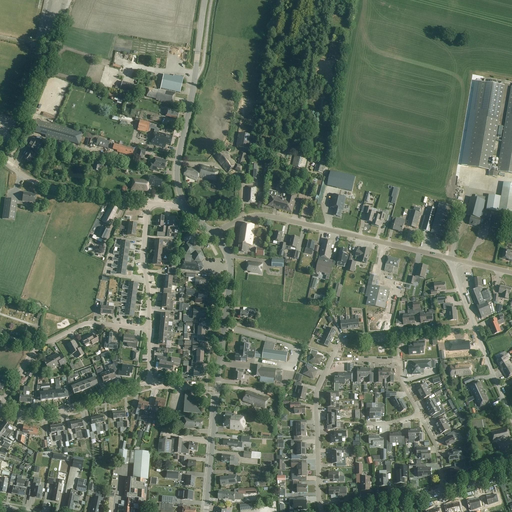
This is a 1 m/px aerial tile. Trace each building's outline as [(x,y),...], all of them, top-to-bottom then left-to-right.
[(183,80),(175,78),(169,77),(163,75),(160,89),(160,90),(159,90),(158,90),(157,91),(148,89),(146,97),(156,99),(155,100),(168,103),(168,104),(172,105),(175,93),(180,94),(183,82),(183,80)] [(490,170),(488,176),(497,178),(498,172),(511,173),(511,87),(498,169),(490,168),(504,86),(498,85),(498,83),(489,81),(488,83),(482,82),(468,167),(490,170)] [(120,83),(118,91),(133,94),(135,86),(120,83)] [(177,119),(178,112),(167,109),(165,116),(177,119)] [(137,128),(146,130),(148,121),(139,119),(137,128)] [(82,133),(42,122),(37,121),(34,133),(46,136),(46,138),(62,143),(63,141),(78,145),(82,133)] [(170,145),(173,137),(154,132),(151,145),(165,148),(166,144),(170,145)] [(252,150),(254,136),(238,133),(236,147),(252,150)] [(107,149),(109,142),(97,138),(95,145),(107,149)] [(29,162),(34,155),(35,152),(34,151),(39,143),(32,139),(27,147),(30,149),(26,155),(24,159),(29,162)] [(253,154),(272,158),(275,158),(276,153),(269,152),(270,146),(255,143),(253,154)] [(134,148),(119,144),(118,146),(113,144),(112,149),(117,151),(116,152),(131,157),(134,148)] [(144,156),(146,150),(138,149),(136,158),(142,159),(143,155),(144,156)] [(236,164),(229,155),(223,149),(215,157),(219,162),(219,163),(227,173),(233,168),(234,170),(241,172),(242,168),(242,166),(245,154),(240,153),(236,164)] [(303,169),(306,158),(297,156),(294,167),(303,169)] [(164,169),(166,161),(155,159),(154,164),(150,164),(149,169),(156,171),(156,167),(164,169)] [(323,174),(325,164),(317,161),(315,171),(323,174)] [(216,181),(219,171),(200,165),(199,169),(201,170),(200,172),(187,167),(184,175),(189,177),(189,178),(197,181),(199,177),(209,180),(216,181)] [(331,171),(327,186),(352,192),(355,177),(331,171)] [(161,186),(162,179),(157,178),(148,176),(148,181),(132,179),(131,189),(148,192),(148,189),(147,188),(147,185),(155,186),(161,186)] [(312,196),(318,180),(312,178),(309,185),(311,186),(310,192),(311,192),(309,196),(312,196)] [(320,206),(327,181),(323,180),(317,205),(320,206)] [(511,214),(511,184),(503,183),(499,212),(511,214)] [(255,203),(256,187),(247,187),(247,194),(248,194),(247,203),(255,203)] [(35,203),(36,195),(31,194),(23,193),(22,202),(30,203),(30,202),(35,203)] [(282,196),(277,194),(276,198),(274,198),(274,197),(268,195),(266,202),(268,203),(267,206),(275,208),(275,209),(291,214),(295,203),(294,203),(296,196),(289,194),(287,201),(281,200),(282,196)] [(343,211),(346,198),(333,195),(330,208),(335,209),(333,216),(340,218),(342,211),(343,211)] [(472,225),(473,226),(479,227),(479,226),(480,224),(484,226),(485,221),(486,220),(485,220),(481,218),(482,214),(483,213),(482,212),(485,201),(486,199),(477,196),(476,199),(474,198),(470,197),(466,215),(471,216),(469,225),(472,225)] [(15,221),(17,201),(5,199),(2,219),(15,221)] [(446,238),(454,207),(439,203),(437,210),(427,207),(421,231),(446,238)] [(110,226),(115,217),(113,216),(117,208),(111,205),(102,222),(110,226)] [(366,221),(372,223),(373,223),(375,215),(376,210),(372,208),(371,212),(372,209),(366,207),(365,213),(368,214),(366,221)] [(416,228),(420,213),(411,210),(406,226),(416,228)] [(373,223),(372,223),(372,225),(379,227),(380,220),(384,221),(385,215),(380,213),(379,216),(375,215),(373,223)] [(497,225),(500,217),(494,215),(492,222),(491,224),(497,225)] [(165,233),(166,228),(166,227),(163,226),(164,217),(157,216),(156,226),(160,227),(160,233),(165,233)] [(396,218),(393,217),(391,224),(394,225),(393,230),(402,232),(403,226),(405,220),(396,218)] [(178,231),(179,223),(176,222),(176,218),(169,218),(168,227),(175,227),(174,230),(178,231)] [(253,246),(255,230),(254,230),(254,226),(244,224),(241,228),(237,253),(248,254),(249,246),(253,246)] [(105,241),(110,232),(101,227),(96,237),(105,241)] [(280,251),(284,252),(286,244),(281,243),(283,234),(276,232),(274,241),(277,242),(277,246),(281,247),(280,251)] [(194,234),(190,234),(187,234),(184,238),(186,244),(182,250),(185,255),(183,258),(178,265),(180,269),(199,272),(202,268),(200,263),(204,258),(201,252),(195,251),(193,245),(196,240),(194,234)] [(297,248),(299,238),(292,236),(289,247),(297,248)] [(331,275),(334,260),(330,259),(332,252),(330,252),(333,242),(324,239),(316,271),(323,273),(331,275)] [(314,251),(315,246),(314,246),(315,243),(309,241),(307,249),(305,248),(304,253),(312,255),(313,250),(314,251)] [(362,249),(358,248),(358,251),(357,251),(356,257),(360,258),(359,262),(367,264),(370,250),(363,249),(362,249)] [(346,255),(347,250),(341,249),(337,264),(346,266),(348,256),(346,255)] [(511,260),(511,252),(510,252),(504,250),(502,258),(511,260)] [(398,268),(399,260),(387,257),(384,271),(392,273),(394,267),(398,268)] [(271,267),(277,267),(277,266),(284,267),(284,260),(272,259),(271,267)] [(354,273),(356,263),(349,261),(346,271),(354,273)] [(251,272),(259,273),(259,268),(262,269),(262,264),(251,262),(251,263),(248,263),(247,271),(251,271),(251,272)] [(424,279),(427,267),(419,265),(417,272),(416,272),(415,277),(424,279)] [(117,268),(117,273),(115,273),(114,272),(111,272),(110,275),(116,275),(126,276),(127,269),(117,268)] [(186,273),(186,275),(186,278),(190,278),(190,282),(195,282),(194,286),(199,286),(199,284),(207,285),(207,279),(199,278),(199,277),(195,277),(195,274),(186,273)] [(385,310),(389,290),(376,286),(378,277),(370,275),(365,296),(368,297),(366,305),(385,310)] [(474,288),(482,287),(481,278),(473,279),(474,288)] [(128,289),(137,290),(138,283),(129,282),(129,288),(126,288),(126,287),(122,286),(122,289),(128,290),(128,289)] [(431,295),(437,294),(436,291),(445,290),(444,283),(434,284),(434,291),(430,291),(431,295)] [(509,295),(511,289),(500,286),(499,293),(502,294),(501,298),(508,300),(509,295)] [(482,291),(481,288),(471,292),(481,318),(491,314),(487,303),(491,302),(490,299),(491,298),(487,290),(482,291)] [(175,298),(175,296),(176,293),(171,292),(171,296),(163,295),(162,302),(170,302),(170,301),(171,298),(175,298)] [(206,300),(206,294),(197,293),(197,297),(194,297),(194,303),(201,304),(201,300),(206,300)] [(451,309),(451,304),(443,305),(443,310),(448,309),(449,321),(456,320),(455,308),(451,309)] [(193,308),(193,318),(205,319),(206,309),(201,309),(193,308)] [(254,315),(254,309),(247,308),(246,312),(240,311),(239,317),(247,318),(248,315),(254,315)] [(134,317),(135,310),(126,309),(126,310),(125,315),(123,314),(122,313),(119,313),(118,316),(125,317),(125,316),(134,317)] [(409,325),(408,315),(404,315),(404,312),(399,312),(400,319),(402,319),(403,325),(409,325)] [(494,335),(500,332),(496,322),(497,322),(496,318),(490,321),(491,324),(490,325),(494,335)] [(193,334),(197,335),(198,334),(205,335),(205,327),(198,327),(199,324),(193,324),(193,329),(194,329),(193,331),(193,332),(193,333),(193,334)] [(325,333),(333,337),(335,331),(324,326),(323,328),(327,330),(325,333)] [(106,334),(104,334),(103,334),(103,338),(105,338),(104,349),(117,350),(117,344),(111,343),(112,334),(106,333),(106,334)] [(319,337),(323,339),(330,342),(333,337),(325,333),(324,336),(320,334),(319,337)] [(92,338),(90,334),(81,339),(85,346),(91,343),(92,344),(98,341),(95,336),(92,338)] [(198,334),(197,335),(197,339),(193,338),(193,344),(198,344),(198,341),(204,342),(205,335),(198,334)] [(136,349),(137,339),(134,339),(134,336),(124,335),(123,343),(131,344),(131,349),(136,349)] [(323,339),(321,341),(318,340),(317,343),(328,348),(330,342),(323,339)] [(78,350),(73,341),(67,345),(70,351),(71,355),(74,353),(77,358),(84,355),(80,348),(78,350)] [(263,353),(262,359),(286,362),(288,353),(273,351),(275,345),(265,342),(263,349),(263,353)] [(424,342),(416,342),(413,342),(414,347),(408,347),(409,351),(410,355),(424,355),(423,347),(425,347),(424,342)] [(464,349),(469,349),(468,343),(464,343),(464,342),(448,343),(449,352),(454,351),(454,348),(460,348),(460,351),(465,351),(464,349)] [(249,349),(250,344),(241,343),(240,354),(235,354),(235,361),(247,362),(247,358),(253,359),(253,352),(247,352),(248,349),(249,349)] [(195,356),(203,356),(204,349),(202,349),(202,347),(192,346),(192,351),(196,351),(195,356)] [(321,362),(323,357),(316,355),(317,352),(311,350),(310,354),(311,354),(309,361),(319,365),(320,362),(321,362)] [(58,357),(56,354),(43,362),(49,370),(59,364),(61,366),(66,363),(62,355),(58,357)] [(165,370),(167,363),(162,362),(163,358),(157,356),(156,361),(159,362),(158,368),(165,370)] [(203,356),(195,356),(195,361),(191,361),(191,365),(197,366),(197,363),(203,363),(203,356)] [(505,358),(504,356),(496,360),(500,367),(499,368),(506,379),(511,375),(511,367),(508,360),(509,360),(507,357),(505,358)] [(167,363),(165,370),(172,371),(173,366),(179,367),(180,360),(172,358),(170,364),(167,363)] [(431,369),(435,368),(434,361),(431,362),(431,361),(412,362),(412,366),(411,366),(411,375),(421,375),(420,370),(431,369)] [(315,376),(317,371),(311,369),(313,366),(306,363),(305,367),(306,367),(303,374),(313,379),(314,376),(315,376)] [(106,372),(109,381),(115,378),(113,371),(116,370),(113,364),(107,366),(109,371),(106,372)] [(470,375),(470,364),(457,365),(457,367),(450,367),(450,375),(458,375),(458,376),(470,375)] [(274,385),(276,369),(261,367),(261,366),(254,365),(253,376),(260,377),(260,383),(274,385)] [(119,369),(118,375),(123,376),(127,376),(128,375),(128,374),(128,373),(132,374),(132,367),(122,366),(122,369),(119,369)] [(193,377),(202,378),(202,371),(195,371),(195,367),(185,367),(184,373),(193,374),(193,377)] [(109,381),(106,372),(103,373),(101,369),(97,370),(96,371),(98,377),(100,376),(103,383),(109,381)] [(243,374),(244,370),(234,369),(233,378),(234,378),(234,381),(241,381),(241,374),(243,374)] [(364,378),(364,369),(357,369),(357,375),(354,375),(354,383),(360,383),(360,378),(364,378)] [(364,369),(364,378),(367,378),(367,383),(373,383),(373,375),(370,375),(370,369),(364,369)] [(384,379),(384,369),(379,369),(379,374),(375,374),(375,383),(381,383),(381,379),(384,379)] [(384,369),(384,379),(387,379),(387,383),(393,383),(393,377),(393,372),(390,371),(390,369),(384,369)] [(334,376),(334,383),(344,384),(344,379),(351,379),(351,373),(342,373),(342,376),(334,376)] [(95,377),(94,374),(91,375),(93,378),(89,380),(91,387),(98,385),(95,378),(96,378),(96,377),(95,377)] [(57,380),(59,399),(65,398),(64,391),(61,391),(60,387),(60,388),(59,379),(57,380)] [(83,382),(86,390),(91,387),(89,380),(83,382)] [(77,385),(80,392),(86,390),(83,382),(82,381),(80,382),(80,383),(77,385)] [(80,392),(77,385),(76,382),(74,383),(74,386),(71,387),(74,394),(80,392)] [(305,400),(307,389),(301,388),(302,384),(295,382),(294,386),(296,387),(295,392),(298,393),(296,399),(305,400)] [(477,382),(469,386),(473,393),(474,392),(475,396),(482,393),(481,389),(482,388),(479,382),(477,383),(477,382)] [(419,395),(428,390),(425,384),(416,389),(419,395)] [(428,390),(419,395),(422,400),(431,395),(428,390)] [(252,394),(246,391),(242,401),(253,405),(253,406),(264,410),(269,399),(260,396),(259,397),(257,396),(257,395),(252,393),(252,394)] [(326,401),(335,401),(335,397),(338,397),(338,391),(332,392),(332,395),(326,395),(326,401)] [(192,403),(185,394),(185,393),(183,413),(202,414),(201,414),(195,406),(197,404),(194,401),(192,403)] [(482,393),(475,396),(477,400),(476,400),(479,407),(487,404),(486,403),(488,402),(485,396),(484,397),(482,393)] [(399,401),(397,397),(392,401),(395,407),(397,407),(400,412),(407,409),(402,399),(399,401)] [(428,412),(437,407),(437,406),(436,404),(439,403),(436,397),(428,402),(425,404),(427,406),(425,407),(428,412)] [(335,401),(326,401),(326,407),(333,407),(333,410),(338,410),(338,404),(335,404),(335,401)] [(149,404),(144,403),(139,421),(141,421),(144,411),(147,412),(149,404)] [(294,410),(294,414),(305,414),(305,407),(301,407),(299,407),(299,403),(290,403),(290,410),(294,410)] [(375,419),(375,409),(372,409),(372,404),(366,404),(366,413),(370,413),(370,419),(375,419)] [(375,409),(375,419),(381,419),(381,414),(385,414),(384,405),(375,405),(375,409)] [(437,407),(428,412),(431,417),(437,414),(439,417),(445,413),(442,408),(438,410),(437,407)] [(327,420),(336,419),(336,417),(339,417),(339,411),(332,411),(332,414),(327,414),(327,420)] [(230,428),(230,430),(243,431),(244,427),(245,416),(240,415),(240,417),(233,416),(233,417),(225,417),(224,428),(230,428)] [(100,434),(100,432),(97,417),(91,418),(92,425),(93,426),(95,425),(97,435),(100,434)] [(438,429),(446,424),(449,423),(447,420),(445,422),(444,419),(443,419),(442,417),(436,420),(438,422),(435,424),(438,429)] [(201,429),(202,421),(194,420),(194,419),(184,418),(183,428),(193,429),(194,428),(201,429)] [(336,419),(327,420),(327,425),(333,425),(333,428),(342,428),(342,422),(336,422),(336,419)] [(301,424),(301,421),(293,421),(294,427),(296,427),(296,431),(306,431),(305,424),(301,424)] [(19,435),(19,432),(15,432),(12,432),(8,428),(9,426),(5,422),(0,429),(5,432),(8,434),(11,436),(16,440),(17,441),(19,435)] [(77,440),(79,440),(77,428),(75,422),(70,423),(72,429),(74,429),(75,434),(73,435),(73,434),(68,435),(69,441),(74,440),(74,439),(77,439),(77,440)] [(446,424),(438,429),(440,434),(443,433),(445,435),(450,432),(449,430),(446,424)] [(22,434),(29,435),(31,427),(23,426),(22,434)] [(31,427),(29,435),(37,436),(39,428),(31,427)] [(492,442),(510,439),(507,428),(490,432),(492,442)] [(9,439),(11,436),(8,434),(5,432),(0,429),(0,437),(0,438),(3,435),(5,437),(6,437),(9,439)] [(411,440),(414,440),(414,429),(408,429),(408,436),(405,436),(405,442),(411,442),(411,440)] [(414,429),(414,440),(417,440),(417,442),(423,442),(423,436),(419,436),(419,429),(414,429)] [(306,431),(296,431),(297,435),(294,435),(294,441),(301,440),(301,437),(306,437),(306,431)] [(331,443),(342,442),(341,437),(346,437),(346,431),(339,431),(339,435),(331,435),(331,443)] [(447,446),(455,442),(454,440),(457,438),(453,432),(448,435),(449,437),(444,440),(447,446)] [(392,443),(395,443),(395,433),(390,433),(390,439),(386,439),(387,453),(391,453),(391,446),(392,446),(392,443)] [(395,433),(395,443),(399,443),(399,448),(404,447),(404,439),(401,439),(401,433),(395,433)] [(373,445),(383,445),(383,439),(379,439),(379,436),(369,436),(369,444),(373,444),(373,445)] [(175,438),(175,439),(171,439),(171,441),(159,440),(158,453),(170,454),(170,453),(174,453),(186,454),(186,450),(189,450),(197,451),(197,444),(189,443),(189,444),(182,443),(181,443),(182,439),(175,438)] [(232,440),(224,439),(223,446),(231,447),(237,448),(238,440),(232,440)] [(294,447),(294,451),(306,450),(306,444),(302,444),(302,442),(291,442),(291,447),(294,447)] [(500,453),(510,451),(508,443),(498,445),(500,453)] [(332,458),(341,457),(341,453),(344,453),(344,448),(336,449),(336,452),(332,452),(332,458)] [(428,448),(423,448),(416,449),(417,456),(421,456),(421,459),(430,459),(430,461),(430,451),(428,452),(428,448)] [(133,504),(138,505),(138,503),(145,503),(147,488),(144,488),(145,480),(147,480),(149,453),(135,451),(135,452),(127,451),(119,450),(118,465),(133,466),(132,479),(125,478),(124,498),(125,498),(126,498),(126,499),(127,499),(128,498),(134,499),(133,504)] [(306,450),(294,451),(293,451),(294,454),(292,454),(292,460),(303,459),(303,456),(306,456),(306,450)] [(461,450),(455,450),(452,451),(452,454),(448,454),(449,461),(458,459),(458,456),(461,456),(461,450)] [(234,466),(235,456),(222,455),(221,462),(230,463),(229,465),(234,466)] [(195,467),(195,461),(186,460),(186,457),(181,457),(180,460),(182,460),(181,463),(188,463),(188,467),(195,467)] [(341,457),(332,458),(332,463),(337,463),(337,466),(344,466),(344,461),(341,461),(341,457)] [(74,459),(72,467),(80,469),(79,474),(81,475),(84,461),(74,459)] [(298,468),(298,471),(307,471),(307,465),(303,465),(303,462),(292,462),(292,468),(298,468)] [(455,477),(462,476),(461,472),(465,471),(464,463),(456,464),(457,468),(450,469),(451,477),(455,476),(455,477)] [(425,468),(425,464),(415,465),(416,469),(418,469),(418,477),(427,477),(427,476),(431,476),(430,468),(425,468)] [(396,483),(404,483),(404,478),(407,478),(407,466),(399,467),(400,471),(396,471),(396,483)] [(307,471),(298,471),(298,475),(293,475),(293,477),(292,477),(292,480),(300,480),(300,477),(307,477),(307,471)] [(178,480),(178,472),(166,472),(166,479),(178,480)] [(339,477),(339,472),(329,472),(329,479),(337,479),(337,482),(344,482),(344,477),(339,477)] [(17,478),(15,478),(16,475),(12,474),(10,482),(16,483),(16,484),(16,487),(13,487),(12,494),(18,495),(20,485),(21,479),(17,478)] [(236,477),(236,475),(228,475),(228,477),(220,478),(221,486),(227,485),(227,484),(228,484),(228,485),(237,484),(237,483),(241,482),(240,477),(236,477)] [(379,487),(387,486),(387,475),(379,475),(379,487)] [(194,477),(186,476),(185,486),(193,486),(193,487),(194,477)] [(370,490),(370,477),(361,477),(361,482),(361,490),(370,490)] [(33,484),(32,490),(35,490),(35,491),(34,497),(33,498),(41,499),(43,489),(39,488),(39,485),(40,479),(34,478),(33,484)] [(61,485),(62,481),(57,480),(56,484),(55,484),(55,485),(55,486),(53,501),(59,502),(61,485)] [(300,486),(300,483),(294,483),(294,490),(298,490),(298,494),(307,494),(307,486),(300,486)] [(346,497),(347,492),(346,492),(346,488),(339,488),(339,487),(329,487),(329,495),(338,495),(338,497),(346,497)] [(257,495),(257,489),(237,489),(237,494),(219,492),(218,499),(234,501),(241,500),(241,495),(257,495)] [(193,492),(182,491),(182,500),(192,501),(193,492)] [(78,504),(79,496),(70,494),(68,501),(66,509),(72,510),(74,503),(78,504)] [(488,505),(497,502),(495,495),(485,496),(488,505)] [(100,511),(102,500),(93,498),(92,507),(91,511),(98,511),(99,511),(100,511)] [(132,511),(133,504),(134,499),(128,498),(127,499),(126,499),(126,498),(125,498),(125,501),(121,501),(121,505),(118,505),(118,508),(124,508),(123,511),(132,511)] [(306,506),(306,505),(306,503),(305,503),(305,502),(303,502),(303,498),(298,498),(290,499),(289,499),(289,500),(289,505),(293,505),(293,511),(294,511),(296,511),(298,511),(298,510),(301,510),(306,510),(306,506)] [(471,511),(480,507),(478,498),(468,500),(468,501),(470,510),(471,511)]
